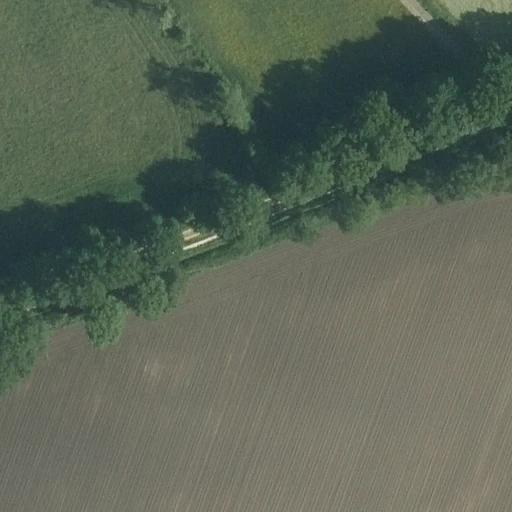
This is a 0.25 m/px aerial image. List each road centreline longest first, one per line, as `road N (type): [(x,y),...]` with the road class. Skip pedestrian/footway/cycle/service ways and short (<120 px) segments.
road 1 (track): [(0,308),(511,107)]
road 2 (track): [(409,0),(511,111)]
